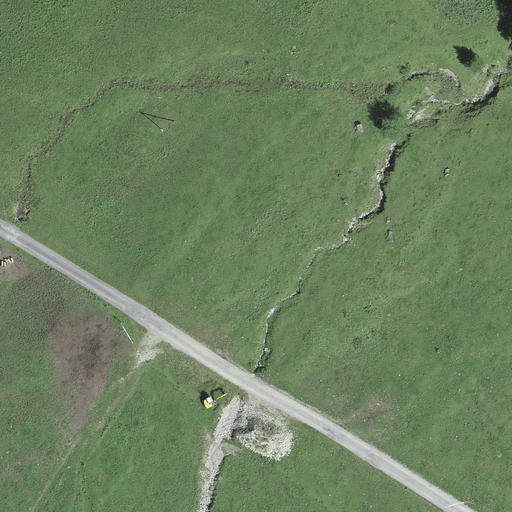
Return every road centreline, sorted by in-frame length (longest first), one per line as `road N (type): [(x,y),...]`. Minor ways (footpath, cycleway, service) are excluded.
road 1 (track): [(467,511),(159,323)]
road 2 (track): [(159,323),(35,511)]
road 3 (track): [(159,323),(0,225)]
